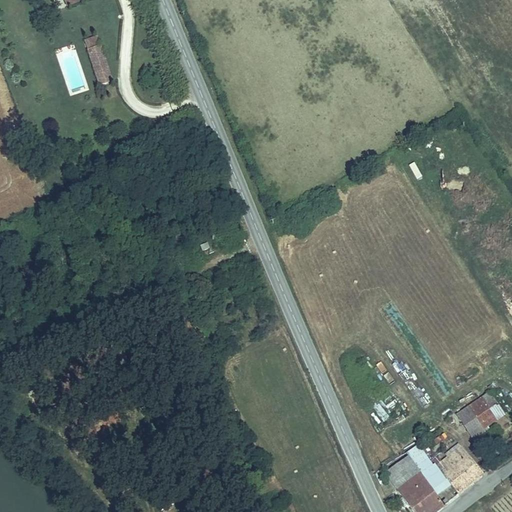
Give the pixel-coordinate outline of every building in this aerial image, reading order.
[(99,43),(86,49),(101,82),(109,79),(102,63),(107,61),(99,43)] [(102,63),(109,79),(114,76),(107,61),(102,63)] [(416,179),(421,175),(413,163),(408,166),(416,179)] [(498,414),(485,396),(471,405),(486,422),(498,414)] [(484,423),(486,422),(471,405),(460,413),(476,435),(488,427),(484,423)] [(407,448),(412,455),(424,445),(420,439),(407,448)] [(458,491),(483,471),(460,442),(442,457),(436,461),(458,491)] [(412,455),(418,463),(430,453),(424,445),(412,455)] [(432,455),(436,461),(442,457),(438,451),(432,455)] [(416,511),(430,511),(446,500),(422,469),(398,487),(416,511)]
